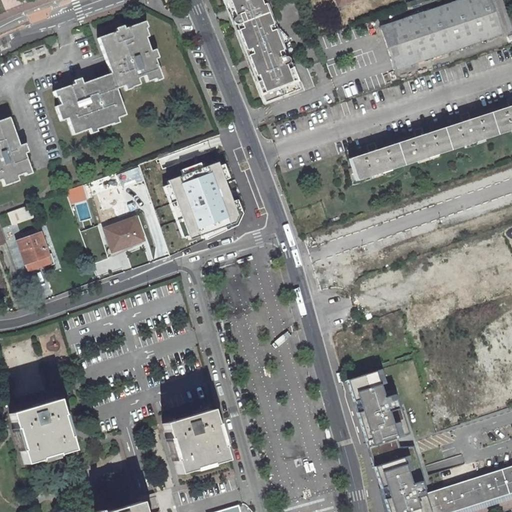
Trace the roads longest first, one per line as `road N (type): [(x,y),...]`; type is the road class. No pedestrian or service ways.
road 1 (residential): [(261,511),(192,262)]
road 2 (residential): [(359,511),(294,261)]
road 3 (unknown): [(260,242),(311,448),(308,469),(288,481)]
road 4 (residential): [(285,235),(191,0)]
road 5 (unknown): [(219,253),(288,481)]
road 6 (residential): [(511,183),(294,261)]
road 7 (residential): [(192,262),(0,325)]
road 8 (residential): [(0,41),(114,0)]
